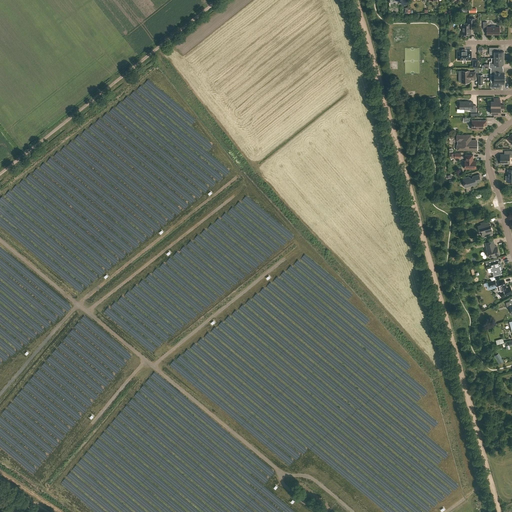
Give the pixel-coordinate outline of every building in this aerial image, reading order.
[(462,27),(462,34),(471,34),(471,28),(475,28),(475,18),(468,18),(468,23),(462,23),(462,24),(461,24),(461,26),(462,27)] [(495,27),(495,26),(491,26),(491,27),(487,27),(487,22),(483,22),(483,29),(487,29),(487,34),(499,34),(499,27),(495,27)] [(494,55),(494,58),(504,58),(504,51),(497,52),(497,47),(489,47),(489,55),(494,55)] [(457,51),(457,60),(471,60),(471,51),(457,51)] [(489,61),(489,68),(497,68),(497,64),(504,64),(504,58),(494,58),(494,61),(489,61)] [(494,75),(494,78),(505,78),(505,75),(504,74),(504,72),(499,72),(498,71),(498,69),(491,69),(491,75),(494,75)] [(469,82),(469,79),(475,79),(475,73),(469,73),(469,71),(462,71),(462,82),(469,82)] [(496,87),(496,88),(500,88),(501,85),(501,84),(504,84),(504,82),(505,81),(505,78),(494,78),(494,81),(491,81),(491,87),(496,87)] [(491,101),(491,107),(504,107),(504,105),(500,105),(500,101),(500,98),(493,98),(493,101),(491,101)] [(457,109),(457,112),(464,112),(464,110),(471,110),(471,112),(476,112),(476,105),(471,105),(471,102),(468,102),(467,101),(466,101),(460,101),(460,109),(457,109)] [(494,116),(500,116),(500,113),(500,110),(504,110),(504,107),(491,107),(491,113),(494,113),(494,116)] [(482,124),(487,124),(487,120),(472,120),(472,129),(483,129),(483,126),(482,126),(482,124)] [(461,146),(463,147),(463,149),(477,149),(477,141),(470,141),(470,140),(464,140),(464,136),(458,136),(458,140),(461,140),(461,141),(461,142),(461,144),(461,145),(461,146)] [(511,150),(506,151),(506,154),(500,154),(500,164),(505,164),(509,164),(509,157),(511,156),(511,150)] [(463,165),(465,165),(465,169),(476,168),(476,160),(473,160),(473,154),(466,154),(466,161),(463,161),(463,165)] [(476,182),(481,181),(479,174),(473,176),(472,178),(469,177),(463,178),(464,183),(463,185),(467,187),(472,186),(472,185),(474,186),(477,185),(476,182)] [(488,221),(480,223),(481,225),(477,226),(479,230),(481,230),(483,237),(488,235),(488,234),(493,233),(491,227),(489,227),(488,221)] [(487,249),(489,257),(499,254),(497,246),(495,247),(493,241),(485,243),(487,249)] [(501,260),(489,263),(488,264),(488,266),(486,266),(488,272),(489,272),(492,272),(493,276),(494,276),(502,274),(502,273),(501,267),(502,267),(503,266),(501,260)] [(498,282),(502,297),(508,295),(508,294),(511,292),(511,290),(510,286),(507,287),(506,287),(504,280),(498,282)] [(495,356),(500,363),(503,361),(498,354),(495,356)]
